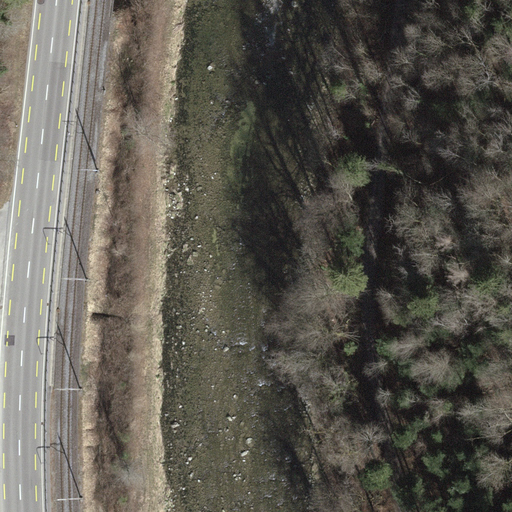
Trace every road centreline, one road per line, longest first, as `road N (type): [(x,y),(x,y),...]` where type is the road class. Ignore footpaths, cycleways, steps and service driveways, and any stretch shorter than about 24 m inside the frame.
road 1 (track): [(414,0),(365,298),(408,511)]
road 2 (primary): [(21,511),(22,358),(56,0)]
